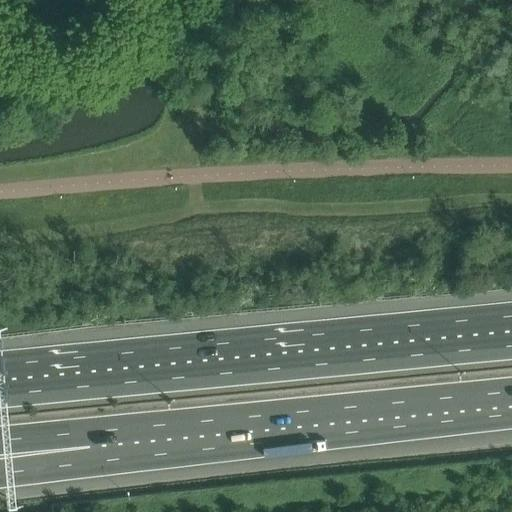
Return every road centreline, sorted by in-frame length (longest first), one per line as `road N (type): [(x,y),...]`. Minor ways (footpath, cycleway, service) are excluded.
road 1 (motorway): [(511,340),(0,388)]
road 2 (motorway): [(106,444),(511,401)]
